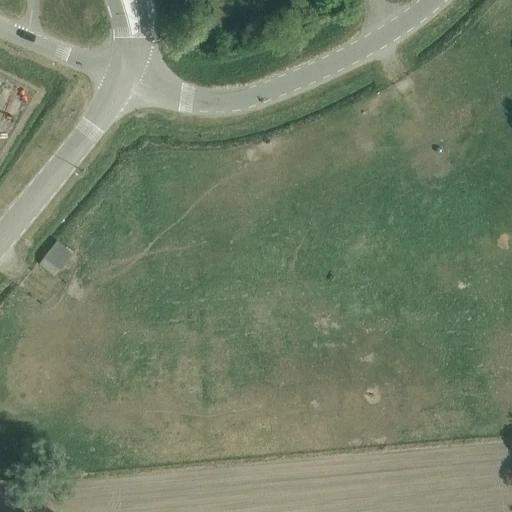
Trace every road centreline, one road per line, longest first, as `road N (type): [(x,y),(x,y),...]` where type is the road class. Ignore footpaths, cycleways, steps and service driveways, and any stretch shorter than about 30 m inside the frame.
road 1 (unclassified): [(121,77),(196,102),(231,102),(333,64),(434,0)]
road 2 (unclassified): [(0,239),(102,113),(121,77)]
road 3 (unclassified): [(0,28),(121,77)]
